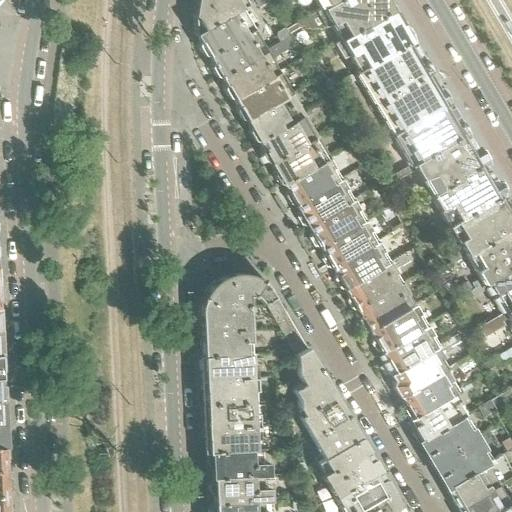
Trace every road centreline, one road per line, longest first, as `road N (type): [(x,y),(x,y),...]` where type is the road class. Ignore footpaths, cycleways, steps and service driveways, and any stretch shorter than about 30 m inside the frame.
road 1 (residential): [(26,79),(40,511)]
road 2 (residential): [(270,240),(429,511)]
road 3 (residential): [(177,511),(164,257)]
road 4 (residential): [(157,42),(270,240)]
road 5 (residential): [(164,257),(157,42)]
road 6 (tertiary): [(434,0),(511,132)]
